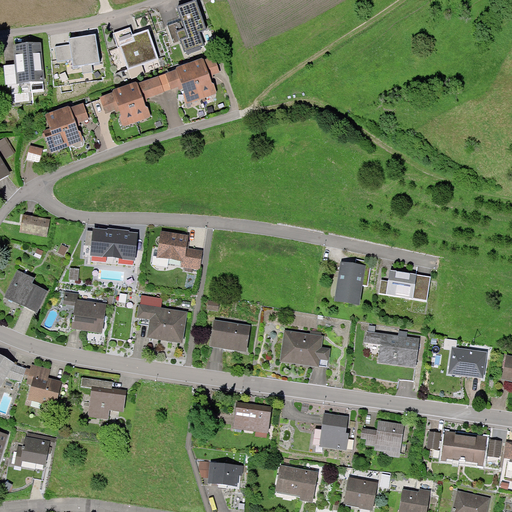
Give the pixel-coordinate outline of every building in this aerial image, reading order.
[(207,29),(196,0),(194,0),(176,6),(181,21),(167,26),(173,44),(181,41),(184,52),(186,52),(200,46),(205,45),(200,32),(207,29)] [(159,59),(149,29),(133,34),(130,27),(113,33),(118,48),(120,47),(128,69),(159,59)] [(96,34),(69,38),(70,44),(72,60),(73,66),(82,65),(83,74),(93,72),(91,64),(100,62),(96,34)] [(45,81),(41,42),(13,44),(15,64),(17,84),(45,81)] [(72,60),(70,44),(55,46),(57,62),(72,60)] [(215,56),(205,59),(211,78),(214,78),(213,75),(220,73),(215,56)] [(202,57),(177,66),(176,68),(176,69),(183,88),(184,92),(183,94),(186,103),(188,104),(216,94),(217,92),(214,84),(212,82),(211,78),(205,59),(202,57)] [(17,84),(15,64),(4,65),(6,85),(17,84)] [(165,73),(166,73),(159,76),(164,91),(171,89),(178,87),(179,90),(183,88),(176,69),(165,73)] [(138,83),(145,102),(148,101),(147,99),(164,92),(164,91),(159,76),(138,83)] [(114,89),(113,91),(120,111),(121,115),(120,117),(123,126),(125,127),(150,118),(151,115),(148,107),(146,107),(145,103),(145,102),(138,83),(138,82),(136,81),(114,89)] [(120,111),(113,91),(100,96),(106,113),(115,110),(116,113),(120,111)] [(46,114),(45,115),(50,128),(43,130),(46,137),(51,152),(72,145),(77,148),(83,146),(85,141),(83,136),(82,136),(81,131),(78,130),(77,126),(81,125),(80,122),(89,119),(83,103),(70,107),(68,106),(46,114)] [(6,137),(0,140),(0,149),(5,158),(15,152),(6,137)] [(30,145),(26,159),(39,162),(43,148),(30,145)] [(0,156),(0,180),(11,174),(0,156)] [(50,219),(23,214),(20,232),(47,237),(50,219)] [(90,255),(113,258),(116,229),(108,228),(108,229),(93,228),(93,231),(91,246),(90,255)] [(130,230),(116,229),(113,258),(136,260),(139,232),(130,231),(130,230)] [(188,235),(161,231),(157,257),(182,260),(181,267),(186,267),(192,269),(200,270),(203,250),(188,248),(189,242),(188,241),(188,235)] [(62,245),(58,252),(64,256),(68,248),(62,245)] [(40,259),(44,251),(37,248),(34,256),(40,259)] [(357,259),(356,264),(366,265),(362,284),(368,286),(372,262),(357,259)] [(356,264),(340,261),(334,301),(359,305),(362,284),(366,265),(356,264)] [(70,267),(69,279),(78,280),(80,268),(70,267)] [(388,281),(381,279),(379,293),(413,298),(417,274),(390,269),(388,281)] [(35,278),(17,270),(4,297),(37,313),(48,291),(32,283),(35,278)] [(427,300),(431,277),(417,274),(413,298),(427,300)] [(78,294),(65,292),(63,304),(75,305),(72,328),(102,333),(107,304),(77,299),(78,294)] [(142,295),(140,304),(161,307),(162,298),(142,295)] [(209,300),(208,310),(218,311),(219,301),(209,300)] [(140,304),(139,304),(137,317),(139,318),(150,319),(149,325),(147,337),(183,343),(188,312),(161,307),(140,304)] [(251,325),(214,319),(210,346),(247,352),(251,325)] [(323,336),(322,336),(310,334),(284,330),(280,361),(319,367),(319,365),(320,359),(328,360),(329,360),(331,348),(322,347),(323,336)] [(420,338),(407,337),(398,335),(375,332),(368,331),(367,331),(366,338),(365,338),(364,343),(380,345),(378,362),(416,367),(420,338)] [(457,347),(457,340),(445,338),(444,349),(451,350),(452,347),(457,347)] [(457,347),(452,347),(451,350),(448,373),(483,378),(487,352),(457,347)] [(0,385),(6,377),(14,364),(15,363),(0,354),(0,385)] [(511,355),(506,354),(502,379),(511,381),(511,355)] [(14,364),(6,377),(21,382),(24,374),(26,368),(14,364)] [(51,369),(32,364),(30,369),(26,367),(26,368),(24,374),(29,376),(26,384),(31,385),(27,399),(56,406),(62,381),(48,378),(51,369)] [(112,388),(113,382),(82,377),(81,386),(92,388),(92,386),(112,389),(112,388)] [(112,389),(92,386),(92,388),(88,416),(109,419),(110,409),(124,411),(127,390),(112,388),(112,389)] [(232,428),(256,431),(267,433),(268,433),(272,407),(236,402),(232,428)] [(308,412),(309,405),(302,403),(301,411),(308,412)] [(324,413),(322,429),(319,445),(319,446),(347,450),(349,433),(346,432),(348,417),(324,413)] [(378,420),(377,430),(374,446),(374,450),(383,451),(383,455),(400,457),(404,424),(378,420)] [(313,444),(319,445),(322,429),(315,428),(313,444)] [(374,446),(377,430),(362,428),(361,438),(366,439),(365,444),(374,446)] [(487,436),(445,430),(441,461),(483,466),(487,436)] [(0,431),(0,461),(8,434),(0,431)] [(440,433),(429,431),(426,448),(438,450),(440,433)] [(22,461),(45,465),(48,453),(49,447),(50,441),(55,442),(56,438),(27,432),(27,436),(25,436),(23,446),(18,446),(14,465),(21,467),(22,461)] [(502,441),(490,439),(488,456),(499,457),(502,441)] [(511,441),(506,441),(503,458),(511,459),(511,441)] [(209,478),(210,462),(200,461),(199,470),(202,477),(209,478)] [(243,466),(210,462),(209,478),(208,483),(219,484),(227,485),(237,486),(239,475),(242,475),(243,466)] [(318,472),(280,465),(275,491),(300,496),(299,500),(313,502),(318,472)] [(378,482),(348,477),(344,504),(359,507),(359,508),(373,511),(378,482)] [(419,491),(403,489),(398,511),(427,511),(431,491),(419,488),(419,491)] [(486,511),(490,498),(457,490),(452,511),(486,511)] [(234,492),(231,509),(244,511),(247,494),(234,492)]
